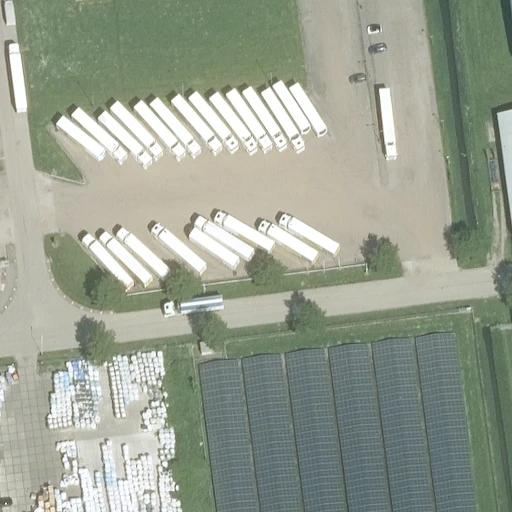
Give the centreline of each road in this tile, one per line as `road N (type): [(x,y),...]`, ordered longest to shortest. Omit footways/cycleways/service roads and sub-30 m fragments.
road 1 (unclassified): [(38,338),(511,279)]
road 2 (unknown): [(22,216),(353,182)]
road 3 (unclassified): [(38,338),(0,32)]
road 4 (unknown): [(353,182),(328,0)]
road 5 (unknown): [(18,341),(26,511)]
road 6 (unknown): [(353,182),(414,233),(436,289)]
